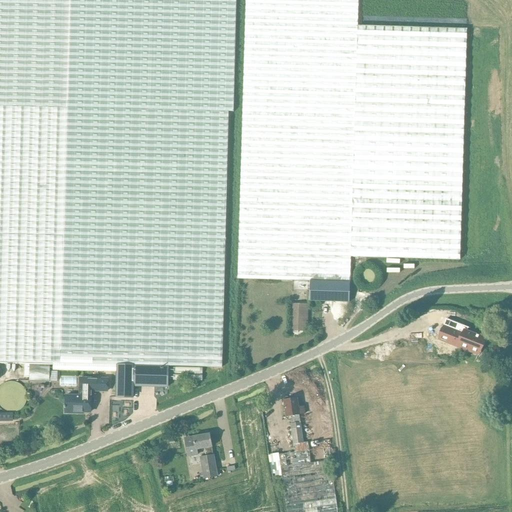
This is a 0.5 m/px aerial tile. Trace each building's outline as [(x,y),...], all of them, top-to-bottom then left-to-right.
[(0,0),(0,361),(53,363),(53,371),(117,372),(116,398),(133,398),(134,386),(168,386),(168,366),(222,368),(229,112),(234,112),(236,0),(0,0)] [(309,301),(350,302),(350,282),(351,257),(385,258),(460,260),(467,29),(358,26),(358,0),(246,0),(246,11),(238,278),(310,280),(309,301)] [(382,272),(382,271),(381,269),(381,267),(380,265),(378,263),(376,262),(375,261),(373,260),(370,260),(368,260),(366,261),(364,262),(362,264),(361,265),(360,268),(359,271),(360,275),(361,277),(362,279),(364,280),(366,281),(370,282),(373,282),(375,281),(378,279),(380,277),(381,276),(382,272)] [(305,331),(306,304),(292,304),(291,330),(293,330),(293,332),(294,334),(297,334),(299,333),(299,331),(305,331)] [(446,319),(438,340),(460,348),(461,346),(479,353),(485,338),(467,331),(468,328),(446,319)] [(435,333),(420,334),(423,355),(438,353),(435,333)] [(50,365),(30,365),(29,381),(50,381),(50,365)] [(28,393),(27,390),(26,387),(25,384),(23,382),(21,380),(18,379),(16,378),(13,378),(10,378),(7,379),(5,380),(3,382),(1,385),(0,386),(0,398),(2,401),(3,403),(5,405),(7,406),(10,407),(13,407),(16,407),(18,406),(21,405),(23,403),(25,401),(26,399),(27,396),(28,393)] [(65,413),(78,413),(78,412),(91,412),(92,392),(108,392),(108,378),(79,378),(79,396),(65,395),(65,413)] [(298,397),(284,400),(286,417),(292,416),(293,423),(290,424),(293,444),(304,442),(301,422),(300,422),(299,415),(305,414),(304,406),(299,407),(298,397)] [(508,414),(508,413),(508,411),(507,409),(505,406),(503,405),(501,404),(498,404),(496,404),(494,405),(491,407),(489,409),(489,411),(489,413),(489,415),(489,417),(491,420),(494,422),(496,423),(498,423),(502,422),(505,420),(507,418),(508,416),(508,414)] [(0,421),(13,422),(13,413),(0,413),(0,421)] [(194,438),(185,439),(188,456),(198,454),(197,450),(204,448),(206,456),(200,457),(204,479),(218,476),(212,447),(213,447),(210,434),(194,437),(194,438)]
